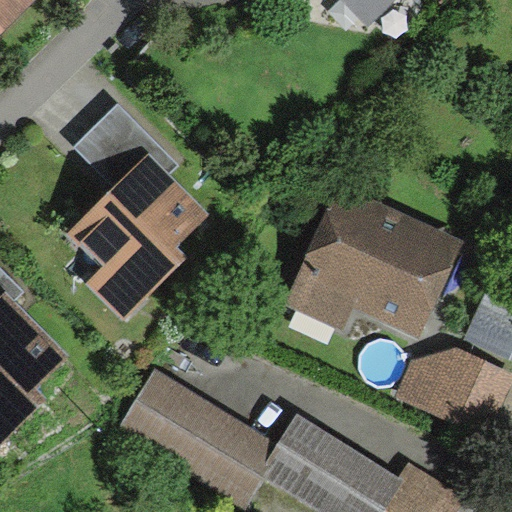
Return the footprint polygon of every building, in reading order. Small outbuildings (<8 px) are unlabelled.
[(0,0),(0,34),(35,0),(0,0)] [(372,0),(321,0),(349,25),(372,0)] [(141,173),(58,241),(115,308),(197,240),(141,173)] [(447,251),(327,194),(280,292),(401,349),(447,251)] [(0,441),(79,360),(6,291),(0,297),(0,441)] [(511,300),(497,294),(477,341),(511,355),(511,300)] [(511,368),(430,339),(407,403),(502,437),(511,410),(511,368)] [(153,362),(113,420),(240,506),(256,483),(298,511),(446,511),(460,493),(407,457),(393,478),(295,412),(274,444),(153,362)]
